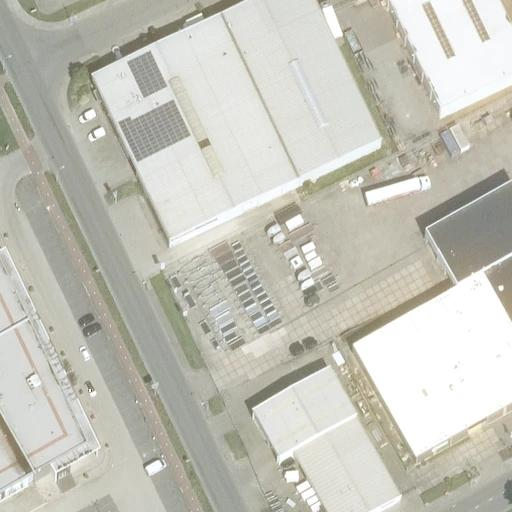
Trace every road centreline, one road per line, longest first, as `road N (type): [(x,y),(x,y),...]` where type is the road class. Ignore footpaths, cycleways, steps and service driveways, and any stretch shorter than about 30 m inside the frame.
road 1 (tertiary): [(231,511),(22,72)]
road 2 (unclassified): [(22,72),(173,0)]
